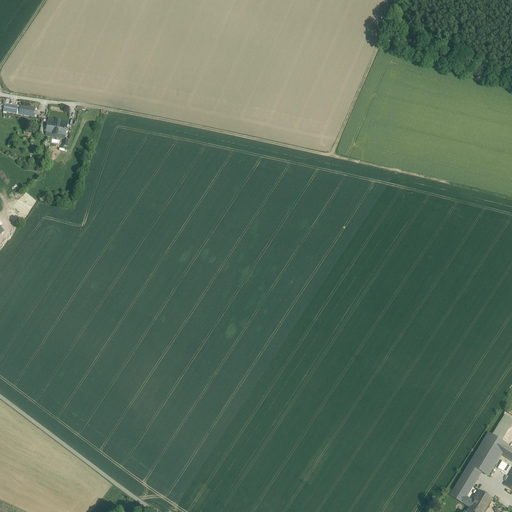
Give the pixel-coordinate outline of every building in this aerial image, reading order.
[(4,104),(3,112),(33,117),(35,109),(4,104)] [(68,123),(49,120),(47,133),(65,136),(68,123)] [(501,442),(511,424),(511,419),(504,414),(491,435),(492,436),(501,442)] [(480,491),(474,501),(472,500),(472,501),(464,496),(480,470),(488,475),(501,454),(506,445),(501,442),(492,436),(462,485),(455,498),(462,502),(468,506),(470,507),(477,511),(483,511),(492,498),(480,491)] [(506,445),(501,454),(503,456),(509,447),(506,445)] [(511,448),(509,447),(503,456),(511,460),(511,448)] [(508,468),(500,463),(497,468),(505,473),(508,468)] [(459,483),(452,493),(451,492),(449,495),(455,498),(462,485),(459,483)]
